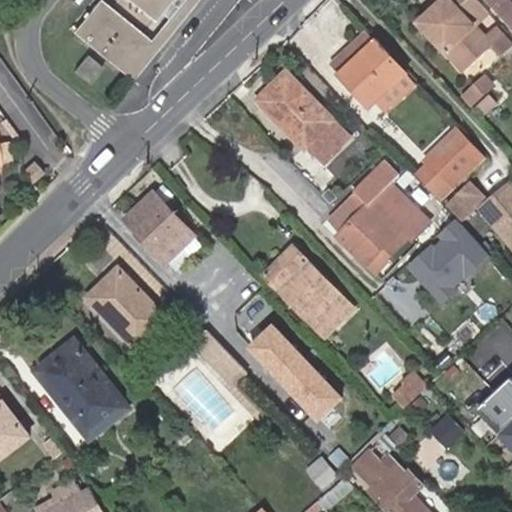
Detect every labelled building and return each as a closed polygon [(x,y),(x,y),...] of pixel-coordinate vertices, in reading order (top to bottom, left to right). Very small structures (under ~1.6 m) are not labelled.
[(132,79),(157,48),(148,41),(100,0),(73,31),(132,79)] [(131,0),(154,18),(169,0),(192,0),(195,2),(195,0),(131,0)] [(157,48),(158,49),(195,2),(192,0),(181,0),(148,41),(157,48)] [(440,14),(436,10),(421,24),(467,73),(496,46),(477,26),(489,14),(475,0),(454,0),(455,1),(440,14)] [(454,0),(446,0),(436,10),(440,14),(455,1),(454,0)] [(484,0),(511,29),(511,5),(507,0),(484,0)] [(336,76),(375,41),(366,31),(326,65),(336,76)] [(336,76),(365,109),(406,73),(375,41),(336,76)] [(87,55),(75,70),(89,82),(102,67),(87,55)] [(273,85),(257,99),(297,146),(302,141),(315,156),(343,133),(282,66),(268,79),(273,85)] [(374,119),(414,83),(406,73),(365,109),(374,119)] [(489,94),(495,89),(485,78),(464,96),(475,108),(489,94)] [(252,93),(257,99),(273,85),(268,79),(252,93)] [(489,94),(475,108),(482,116),(497,103),(489,94)] [(447,155),(466,138),(458,130),(440,147),(447,155)] [(452,190),(486,159),(466,138),(447,155),(433,168),(452,190)] [(337,234),(364,264),(402,229),(412,240),(429,224),(391,183),(399,176),(386,162),(367,180),(355,191),(363,200),(335,225),(340,231),(337,234)] [(418,182),(438,203),(452,190),(433,168),(418,182)] [(511,184),(511,183),(480,210),(511,248),(511,184)] [(470,184),(447,203),(463,221),(486,201),(470,184)] [(327,217),(335,225),(363,200),(355,191),(327,217)] [(195,236),(157,194),(128,220),(143,234),(140,238),(165,264),(169,261),(177,270),(205,246),(195,236)] [(455,219),(406,265),(442,302),(491,257),(455,219)] [(285,290),(313,320),(323,310),(338,326),(354,311),(308,265),(310,262),(298,249),(268,277),(284,292),(285,290)] [(91,301),(137,348),(168,318),(119,264),(107,276),(112,283),(91,301)] [(112,283),(107,276),(86,296),(91,301),(112,283)] [(480,308),(492,322),(510,305),(497,292),(480,308)] [(323,310),(313,320),(328,336),(338,326),(323,310)] [(488,325),(476,312),(458,329),(470,342),(488,325)] [(346,399),(276,324),(251,347),(321,422),(346,399)] [(232,386),(246,373),(229,355),(205,330),(192,342),(232,386)] [(35,368),(88,437),(127,407),(75,338),(35,368)] [(413,401),(428,387),(415,374),(402,388),(403,390),(413,401)] [(511,377),(510,376),(475,410),(511,448),(511,377)] [(397,395),(408,407),(413,401),(403,390),(397,395)] [(0,395),(0,440),(21,424),(0,395)] [(469,431),(454,415),(438,430),(453,446),(469,431)] [(0,460),(31,437),(21,424),(0,440),(0,460)] [(59,441),(51,430),(43,436),(52,447),(59,441)] [(373,452),(356,468),(375,486),(372,489),(393,511),(430,511),(415,496),(426,486),(412,472),(410,475),(393,457),(385,464),(373,452)] [(355,487),(346,477),(317,500),(325,511),(355,487)] [(100,511),(89,492),(51,511),(100,511)] [(8,511),(1,500),(0,501),(0,511),(8,511)]
